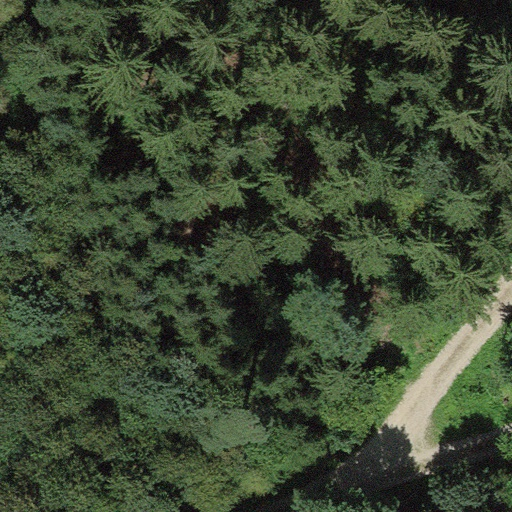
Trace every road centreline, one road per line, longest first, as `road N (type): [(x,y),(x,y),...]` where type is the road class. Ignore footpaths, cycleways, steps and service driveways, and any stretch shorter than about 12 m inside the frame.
road 1 (track): [(339,488),(511,298)]
road 2 (track): [(273,511),(511,429)]
